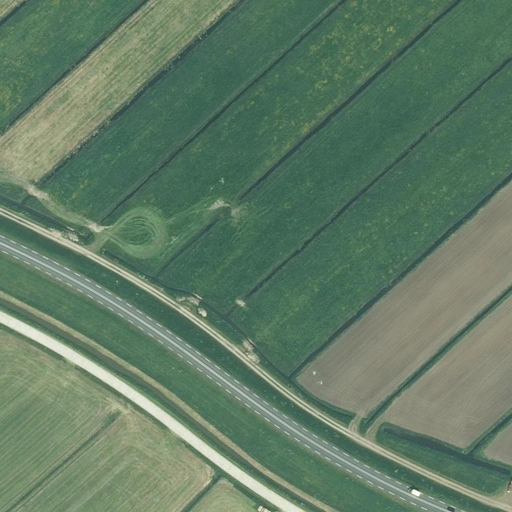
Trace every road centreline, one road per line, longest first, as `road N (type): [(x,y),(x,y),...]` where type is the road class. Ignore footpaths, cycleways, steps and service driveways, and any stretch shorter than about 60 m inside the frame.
road 1 (track): [(511,509),(357,439),(176,308),(0,210)]
road 2 (primary): [(445,511),(310,441),(132,316),(0,244)]
road 3 (unclassified): [(293,511),(107,379),(0,318)]
